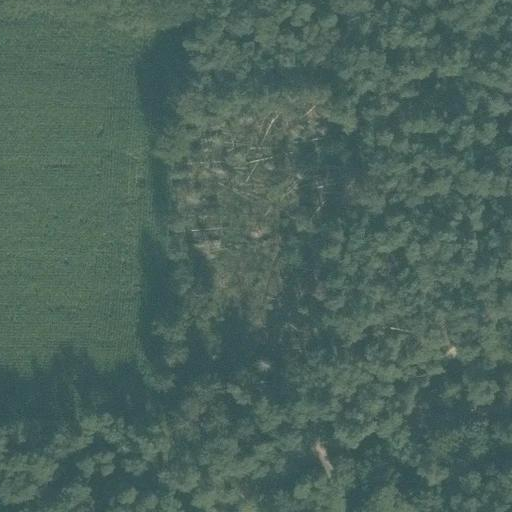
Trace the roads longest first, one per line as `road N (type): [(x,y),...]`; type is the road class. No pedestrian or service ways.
road 1 (unclassified): [(214,511),(336,439),(383,423)]
road 2 (track): [(383,423),(511,281)]
road 3 (track): [(383,423),(511,400)]
